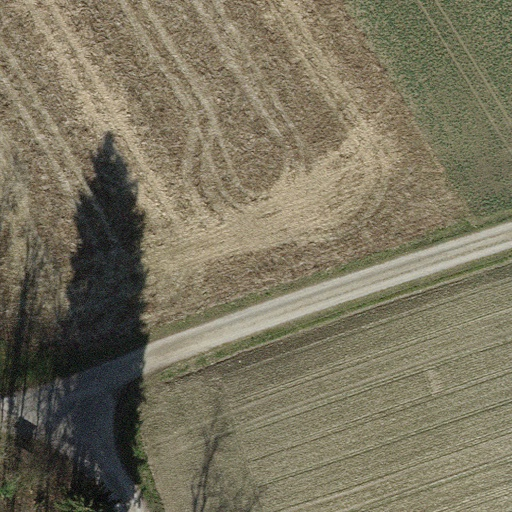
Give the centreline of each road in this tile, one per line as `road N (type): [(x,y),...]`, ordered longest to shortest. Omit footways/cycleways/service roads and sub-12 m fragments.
road 1 (track): [(72,411),(120,367),(511,235)]
road 2 (track): [(133,511),(72,411),(0,414)]
